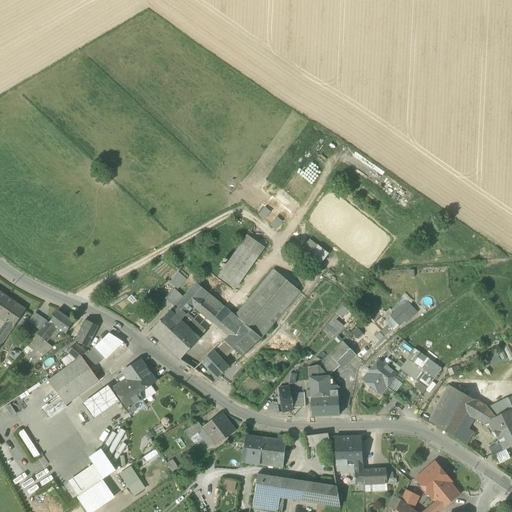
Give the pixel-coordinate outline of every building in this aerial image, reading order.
[(271,213),(265,208),(258,216),(264,221),(271,213)] [(283,222),(276,217),(270,226),(276,231),(283,222)] [(252,230),(247,236),(264,248),(269,242),(252,230)] [(218,278),(235,289),(264,248),(247,236),(218,278)] [(309,257),(318,246),(310,239),(301,251),(309,257)] [(329,254),(318,246),(309,257),(308,258),(319,267),(329,254)] [(274,271),(236,317),(244,324),(260,338),(299,292),(274,271)] [(187,280),(179,272),(170,282),(178,290),(187,280)] [(170,311),(181,320),(207,293),(196,284),(183,298),(174,307),(170,311)] [(165,299),(174,307),(183,298),(174,289),(168,296),(165,299)] [(0,319),(6,323),(13,328),(25,310),(0,292),(0,319)] [(200,338),(212,323),(224,307),(207,293),(181,320),(200,338)] [(399,308),(400,309),(406,303),(402,299),(396,305),(399,308)] [(406,303),(400,309),(409,318),(410,319),(417,312),(407,302),(406,303)] [(343,304),(335,314),(342,319),(350,309),(343,304)] [(212,323),(218,327),(231,313),(224,307),(212,323)] [(391,317),(398,324),(402,321),(404,322),(409,318),(400,309),(399,308),(393,313),(394,314),(391,317)] [(57,311),(49,323),(48,324),(60,332),(65,335),(73,323),(57,311)] [(150,332),(180,360),(200,339),(200,338),(181,320),(170,311),(150,332)] [(218,327),(229,336),(230,335),(233,338),(244,324),(236,317),(231,313),(218,327)] [(39,331),(46,322),(35,314),(28,324),(39,331)] [(323,331),(332,339),(344,326),(336,320),(339,317),(336,315),(323,331)] [(75,341),(87,348),(98,327),(85,320),(75,341)] [(53,340),(60,332),(48,324),(49,323),(47,322),(37,335),(45,341),(44,342),(45,342),(46,343),(51,337),(53,340)] [(0,330),(0,334),(6,339),(13,328),(6,323),(0,330)] [(260,338),(244,324),(233,338),(230,335),(229,336),(221,344),(229,353),(237,361),(260,338)] [(381,332),(385,336),(392,330),(388,325),(381,332)] [(358,328),(352,334),(357,340),(363,334),(358,328)] [(104,358),(105,359),(123,342),(109,334),(94,348),(104,358)] [(37,335),(33,339),(41,346),(44,342),(45,341),(37,335)] [(34,365),(52,348),(45,342),(44,342),(41,346),(33,339),(21,354),(34,365)] [(340,367),(354,353),(343,342),(329,355),(340,367)] [(213,352),(221,361),(229,353),(221,344),(213,352)] [(75,359),(76,360),(86,353),(76,345),(66,352),(69,354),(75,359)] [(511,360),(511,354),(507,345),(502,347),(510,362),(511,360)] [(81,357),(87,365),(97,365),(104,358),(94,348),(87,354),(86,353),(81,357)] [(400,369),(419,383),(427,389),(441,370),(415,350),(400,369)] [(506,358),(502,351),(498,353),(501,361),(506,358)] [(221,361),(213,352),(200,364),(216,380),(228,369),(221,361)] [(75,359),(69,354),(61,360),(65,366),(75,359)] [(486,360),(491,368),(501,361),(496,354),(486,360)] [(318,366),(329,377),(340,367),(329,355),(318,366)] [(42,408),(50,420),(67,407),(66,406),(99,382),(87,365),(81,357),(76,360),(67,367),(48,381),(59,396),(42,408)] [(122,373),(126,380),(121,383),(114,388),(117,391),(113,393),(119,401),(128,415),(134,412),(131,407),(142,400),(138,393),(151,385),(156,382),(141,360),(122,373)] [(373,389),(382,394),(382,393),(386,388),(387,388),(394,378),(397,374),(396,374),(380,361),(374,366),(366,374),(367,375),(362,380),(373,389)] [(336,386),(329,386),(329,377),(318,366),(309,368),(310,391),(306,391),(307,398),(310,398),(312,417),(339,416),(338,397),(337,397),(337,391),(339,388),(336,386)] [(458,366),(448,370),(450,376),(460,372),(458,366)] [(117,376),(121,383),(126,380),(122,373),(117,376)] [(290,374),(288,385),(290,385),(295,384),(297,375),(290,374)] [(401,383),(394,378),(387,388),(393,393),(401,383)] [(423,394),(427,389),(419,383),(416,388),(423,394)] [(155,392),(151,385),(138,393),(142,400),(155,392)] [(83,404),(94,420),(119,401),(113,393),(108,386),(83,404)] [(428,423),(436,427),(456,390),(449,386),(428,423)] [(278,389),(282,413),(292,412),(293,411),(292,409),(292,405),(293,405),(292,398),(291,398),(290,394),(289,387),(288,387),(278,389)] [(474,400),(456,390),(436,427),(454,437),(466,414),(474,400)] [(292,405),(292,409),(305,408),(304,393),(292,394),(290,394),(291,398),(292,398),(293,405),(292,405)] [(511,396),(488,409),(484,410),(490,422),(498,438),(511,430),(511,396)] [(474,400),(466,414),(473,418),(477,421),(483,424),(484,425),(490,422),(484,410),(488,409),(485,406),(474,400)] [(5,408),(11,417),(16,414),(10,405),(5,408)] [(202,428),(203,429),(212,441),(216,447),(236,431),(222,413),(202,428)] [(466,427),(473,418),(466,414),(454,437),(466,446),(473,433),(466,427)] [(184,433),(190,440),(198,433),(203,429),(202,428),(198,422),(184,433)] [(161,424),(153,429),(157,435),(164,430),(161,424)] [(207,445),(212,441),(203,429),(198,433),(207,445)] [(19,433),(35,459),(40,456),(24,430),(19,433)] [(153,430),(147,433),(151,439),(156,435),(153,430)] [(511,430),(498,438),(499,440),(504,451),(505,450),(511,446),(511,430)] [(328,434),(320,435),(321,446),(330,445),(329,437),(328,434)] [(307,448),(321,446),(320,435),(305,437),(307,448)] [(242,463),(282,469),(286,441),(286,442),(286,436),(277,436),(277,440),(246,436),(242,463)] [(336,466),(354,465),(363,465),(361,437),(334,438),(336,466)] [(496,455),(504,451),(499,440),(495,441),(497,445),(490,448),(493,456),(496,455)] [(154,449),(141,457),(146,465),(159,457),(154,449)] [(500,463),(510,458),(505,450),(504,451),(496,455),(500,463)] [(91,460),(95,466),(70,483),(79,496),(79,497),(104,479),(116,471),(102,452),(91,460)] [(168,465),(172,472),(177,467),(174,461),(168,465)] [(436,503),(443,509),(460,495),(449,482),(450,481),(435,464),(416,480),(436,503)] [(354,465),(336,466),(336,472),(341,472),(342,474),(350,474),(352,472),(355,471),(354,465)] [(363,468),(363,465),(354,465),(355,471),(355,485),(364,485),(363,470),(363,468)] [(181,473),(177,467),(172,472),(175,476),(181,473)] [(141,486),(130,468),(120,474),(131,492),(141,486)] [(386,469),(363,470),(364,485),(365,485),(387,483),(387,479),(386,473),(386,469)] [(252,508),(279,511),(282,511),(284,498),(340,507),(337,488),(257,475),(256,482),(252,508)] [(104,479),(79,497),(79,496),(77,497),(86,511),(91,511),(113,497),(102,481),(104,479)] [(237,483),(225,480),(222,490),(234,492),(237,483)] [(387,483),(365,485),(365,493),(387,492),(387,485),(387,483)] [(400,501),(411,509),(418,500),(405,492),(401,500),(400,501)] [(389,508),(395,511),(400,501),(401,500),(394,497),(389,508)] [(414,511),(411,509),(400,501),(395,511),(394,511),(414,511)] [(431,507),(434,511),(439,511),(443,509),(436,503),(431,507)]
